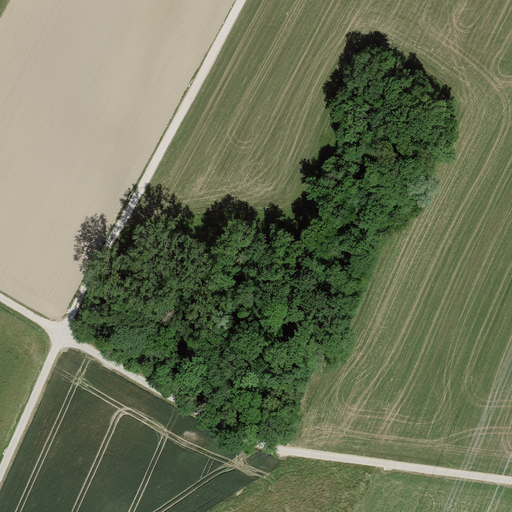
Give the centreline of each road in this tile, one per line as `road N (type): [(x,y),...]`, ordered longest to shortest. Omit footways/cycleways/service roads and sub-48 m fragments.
road 1 (unclassified): [(0,477),(63,334),(263,447),(511,479)]
road 2 (track): [(240,0),(63,334),(0,297)]
